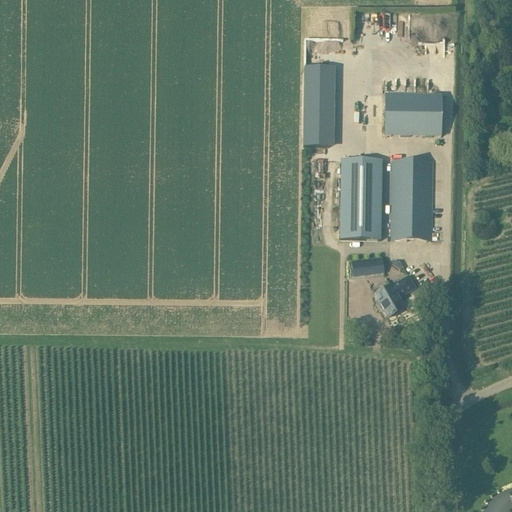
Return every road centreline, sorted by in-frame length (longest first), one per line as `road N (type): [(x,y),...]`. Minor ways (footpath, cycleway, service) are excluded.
road 1 (unknown): [(459,408),(445,352),(449,148)]
road 2 (unknown): [(449,148),(450,76),(437,61),(380,71),(370,134),(381,145)]
road 3 (unclassified): [(436,511),(447,423),(474,398),(511,381)]
